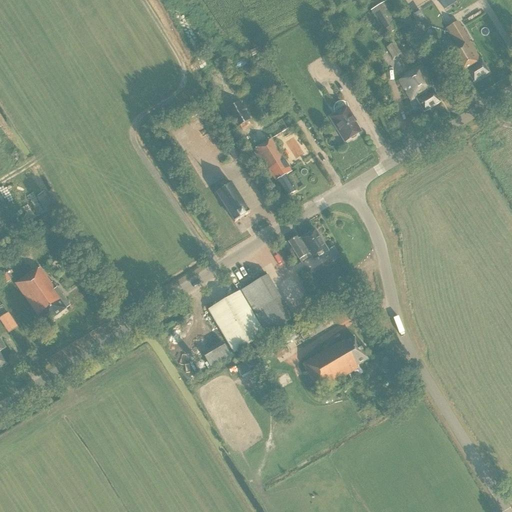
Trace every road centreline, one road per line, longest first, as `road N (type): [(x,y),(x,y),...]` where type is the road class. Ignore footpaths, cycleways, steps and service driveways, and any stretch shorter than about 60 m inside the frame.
road 1 (tertiary): [(0,407),(350,190)]
road 2 (tertiary): [(350,190),(430,385),(506,511)]
road 3 (tertiary): [(511,93),(350,190)]
